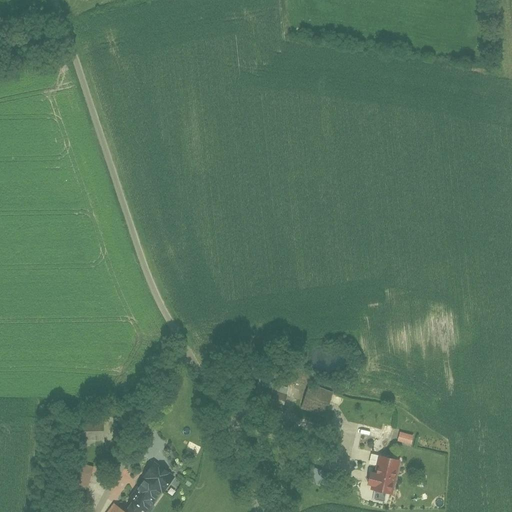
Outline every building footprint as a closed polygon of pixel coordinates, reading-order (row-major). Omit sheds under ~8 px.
[(282,413),(292,387),(272,379),(269,385),(258,381),(250,401),(282,413)] [(311,386),(305,403),(329,412),(336,395),(311,386)] [(407,407),(386,402),(379,428),(400,433),(407,407)] [(75,422),(75,446),(110,446),(110,422),(75,422)] [(322,440),(291,430),(285,445),(316,456),(322,440)] [(348,460),(327,451),(317,478),(337,486),(348,460)] [(396,459),(379,454),(371,486),(389,490),(396,459)] [(154,462),(142,478),(163,493),(175,476),(154,462)] [(74,469),(73,488),(90,488),(91,469),(74,469)] [(148,511),(163,493),(145,480),(123,510),(116,505),(110,511),(148,511)]
